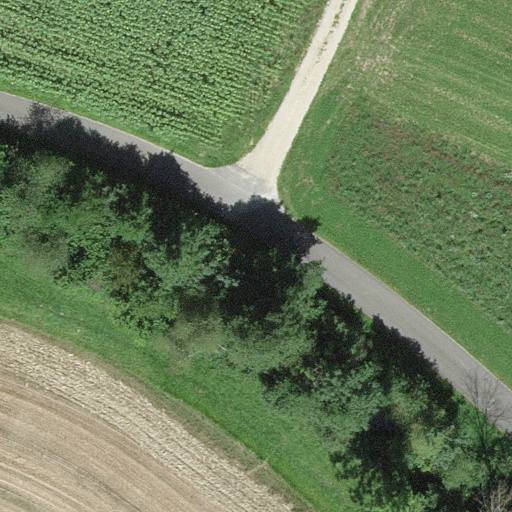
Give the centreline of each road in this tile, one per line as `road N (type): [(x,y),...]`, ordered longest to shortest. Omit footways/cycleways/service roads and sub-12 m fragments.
road 1 (unclassified): [(511,414),(326,257),(239,202),(153,161),(0,112)]
road 2 (track): [(342,0),(239,202)]
